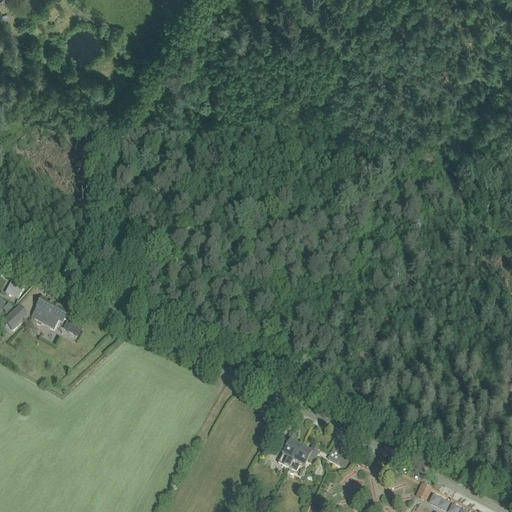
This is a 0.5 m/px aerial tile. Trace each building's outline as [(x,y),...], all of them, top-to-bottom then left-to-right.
[(0,0),(0,2),(13,16),(20,9),(12,0),(0,0)] [(17,30),(12,24),(16,21),(12,17),(5,24),(9,28),(8,28),(12,34),(17,30)] [(6,293),(18,299),(22,292),(22,293),(23,292),(22,292),(24,287),(12,281),(6,293)] [(42,299),(32,318),(54,331),(58,323),(62,325),(68,314),(42,299)] [(3,309),(7,313),(13,308),(9,303),(3,309)] [(4,322),(13,332),(29,317),(20,307),(4,322)] [(289,442),(278,464),(289,470),(301,448),(293,444),(296,436),(291,433),(287,441),(289,442)] [(301,448),(289,470),(296,473),(300,466),(305,468),(310,458),(315,461),(317,457),(315,455),(319,448),(313,445),(309,452),(301,448)] [(328,459),(345,469),(348,463),(339,458),(342,453),(333,449),(328,459)] [(431,489),(422,485),(418,494),(421,496),(420,499),(425,502),(431,489)]
